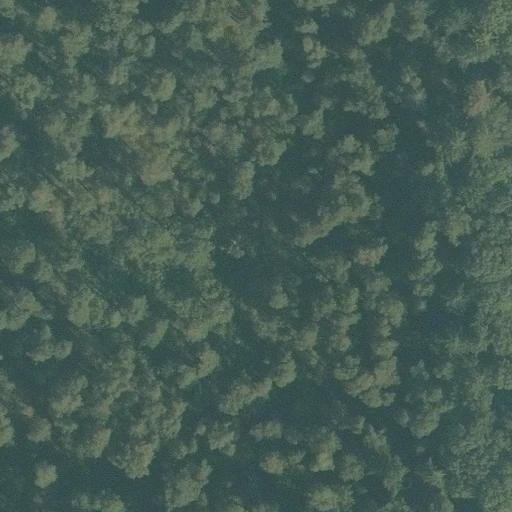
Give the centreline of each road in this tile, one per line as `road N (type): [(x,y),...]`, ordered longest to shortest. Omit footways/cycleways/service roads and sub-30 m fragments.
road 1 (track): [(453,511),(464,0)]
road 2 (track): [(276,511),(455,451)]
